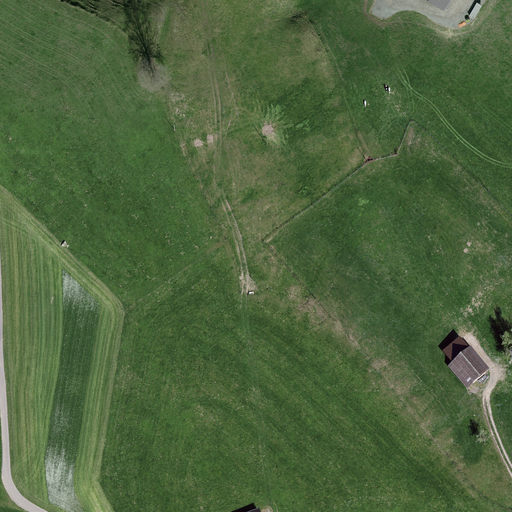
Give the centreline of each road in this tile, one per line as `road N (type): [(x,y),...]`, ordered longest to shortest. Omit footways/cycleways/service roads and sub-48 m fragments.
road 1 (track): [(38,511),(7,482),(0,372)]
road 2 (track): [(511,474),(482,413),(480,396),(496,379),(496,363)]
